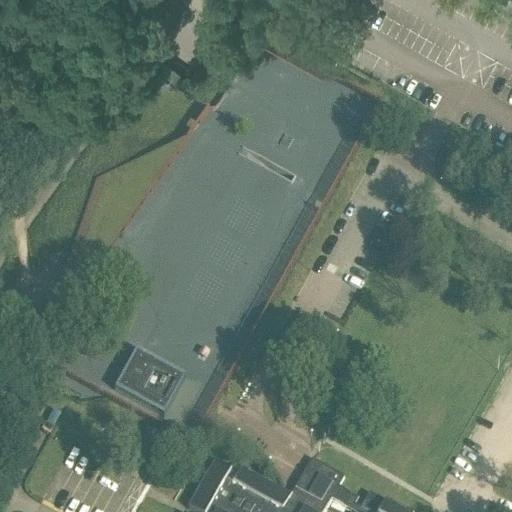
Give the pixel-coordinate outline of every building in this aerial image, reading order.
[(370,106),(292,63),(278,88),(356,131),(370,106)] [(0,326),(40,349),(187,142),(95,181),(70,259),(39,347),(0,324),(0,326)] [(114,394),(163,420),(296,178),(247,151),(114,394)] [(37,303),(25,306),(27,318),(40,316),(37,303)] [(13,357),(4,352),(0,359),(0,366),(6,370),(13,357)] [(396,511),(369,497),(361,511),(355,508),(358,501),(339,490),(344,481),(311,462),(291,498),(242,470),(237,480),(229,475),(231,473),(214,464),(188,510),(190,511),(396,511)]
